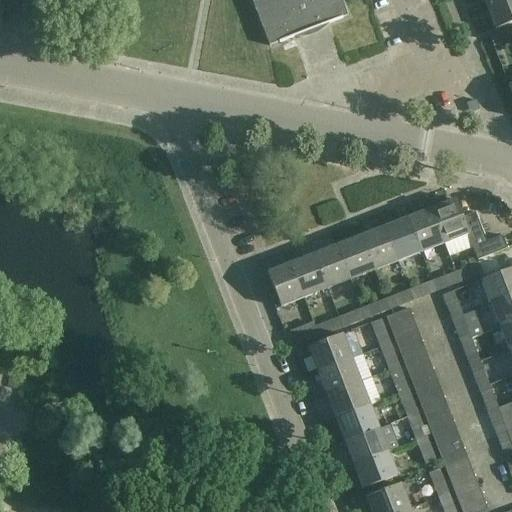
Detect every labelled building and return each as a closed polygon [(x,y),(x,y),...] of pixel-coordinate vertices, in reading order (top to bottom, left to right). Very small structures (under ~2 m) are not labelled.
[(251,0),(269,46),(278,43),(279,43),(343,19),(342,18),(347,16),(341,0),(251,0)] [(496,30),(511,23),(511,0),(503,0),(487,6),(496,30)] [(511,29),(490,38),(493,46),(511,38),(511,29)] [(485,241),(473,212),(461,216),(455,199),(430,209),(443,243),(467,234),(472,246),(485,241)] [(484,212),(494,214),(495,206),(486,204),(484,212)] [(430,209),(408,217),(421,252),(443,243),(430,209)] [(408,217),(384,227),(397,261),(421,252),(408,217)] [(384,227),(361,236),(374,270),(397,261),(384,227)] [(477,259),(506,247),(501,234),(485,241),(472,246),(477,259)] [(361,236),(337,245),(350,280),(374,270),(361,236)] [(327,289),(350,280),(337,245),(314,254),(327,289)] [(314,254),(290,263),(304,298),(327,289),(314,254)] [(483,272),(480,262),(455,272),(458,282),(483,272)] [(304,298),(290,263),(266,273),(280,307),(304,298)] [(511,267),(481,280),(490,303),(511,295),(511,267)] [(458,282),(455,272),(432,281),(436,290),(458,282)] [(436,290),(432,281),(408,290),(412,300),(436,290)] [(412,300),(408,290),(385,299),(389,309),(412,300)] [(450,319),(460,315),(451,291),(441,295),(450,319)] [(511,295),(490,303),(499,328),(511,322),(511,295)] [(389,309),(385,299),(361,308),(365,318),(389,309)] [(365,318),(361,308),(338,317),(342,327),(365,318)] [(386,317),(390,327),(413,318),(409,308),(386,317)] [(460,343),(470,339),(460,315),(450,319),(460,343)] [(342,327),(338,317),(315,327),(319,336),(342,327)] [(390,327),(394,337),(417,328),(413,318),(390,327)] [(380,320),(371,323),(380,348),(390,344),(380,320)] [(511,322),(499,328),(508,350),(511,348),(511,322)] [(291,332),(296,345),(319,336),(315,327),(313,323),(291,332)] [(394,337),(398,347),(420,338),(417,328),(394,337)] [(307,347),(317,372),(351,359),(341,334),(307,347)] [(398,347),(401,357),(424,348),(420,338),(398,347)] [(469,366),(479,362),(470,339),(460,343),(469,366)] [(390,344),(380,348),(389,370),(398,366),(390,344)] [(401,357),(405,367),(428,358),(424,348),(401,357)] [(405,367),(409,377),(432,368),(428,358),(405,367)] [(317,372),(325,395),(360,382),(351,359),(317,372)] [(478,390),(488,386),(479,362),(469,366),(478,390)] [(398,366),(389,370),(398,394),(408,390),(398,366)] [(409,377),(413,387),(436,379),(432,368),(409,377)] [(413,387),(417,397),(440,389),(436,379),(413,387)] [(325,395),(334,419),(369,406),(360,382),(325,395)] [(487,413),(497,409),(488,386),(478,390),(487,413)] [(417,397),(421,407),(444,399),(440,389),(417,397)] [(408,390),(398,394),(407,417),(417,414),(408,390)] [(421,407),(425,418),(448,409),(444,399),(421,407)] [(334,419),(343,442),(378,429),(369,406),(334,419)] [(425,418),(429,428),(451,419),(448,409),(425,418)] [(511,424),(509,419),(502,421),(497,409),(487,413),(496,436),(506,432),(511,429),(511,424)] [(417,414),(407,417),(416,439),(425,435),(417,414)] [(429,428),(433,438),(455,429),(451,419),(429,428)] [(343,442),(352,464),(386,451),(378,429),(343,442)] [(433,438),(436,448),(459,439),(455,429),(433,438)] [(505,459),(511,456),(511,447),(506,432),(496,436),(505,459)] [(425,435),(416,439),(425,463),(435,460),(425,435)] [(436,448),(440,458),(463,449),(459,439),(436,448)] [(440,458),(444,468),(467,459),(463,449),(440,458)] [(386,451),(352,464),(361,489),(396,476),(386,451)] [(444,468),(448,478),(471,469),(467,459),(444,468)] [(439,469),(429,473),(438,498),(448,494),(439,469)] [(448,478),(452,488),(475,479),(471,469),(448,478)] [(452,488),(456,498),(479,489),(475,479),(452,488)] [(365,498),(370,511),(401,511),(409,509),(400,484),(365,498)] [(456,498),(460,508),(483,500),(479,489),(456,498)] [(455,511),(448,494),(438,498),(443,511),(455,511)] [(480,511),(486,510),(483,500),(460,508),(461,511),(480,511)]
